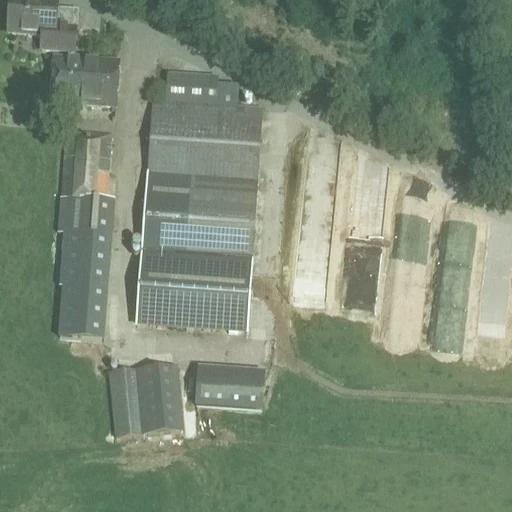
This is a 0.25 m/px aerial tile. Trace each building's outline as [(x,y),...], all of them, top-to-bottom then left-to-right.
[(11,1),(8,37),(43,39),(42,53),(75,55),(76,31),(56,30),(58,4),(11,1)] [(77,108),(114,110),(118,110),(121,65),(56,61),(55,76),(51,78),(50,89),(54,92),(53,106),(65,107),(67,111),(75,112),(77,108)] [(215,108),(216,87),(217,80),(166,76),(164,104),(151,103),(133,331),(243,340),(261,112),(236,110),(215,108)] [(113,138),(68,134),(62,204),(97,207),(97,203),(107,204),(113,138)] [(309,203),(315,203),(314,223),(340,224),(341,168),(310,168),(309,203)] [(97,207),(62,204),(59,239),(65,239),(111,244),(115,205),(107,204),(97,203),(97,207)] [(395,318),(422,321),(434,218),(407,215),(395,318)] [(107,293),(111,244),(65,239),(60,290),(64,291),(107,293)] [(310,304),(330,303),(329,247),(308,247),(310,304)] [(346,311),(377,314),(381,262),(350,259),(346,311)] [(473,273),(444,272),(443,325),(471,326),(473,273)] [(510,335),(511,278),(490,278),(487,334),(510,335)] [(107,293),(64,291),(60,340),(104,344),(107,293)] [(179,371),(139,374),(145,438),(185,434),(179,371)] [(117,441),(145,438),(139,374),(111,377),(117,441)]
